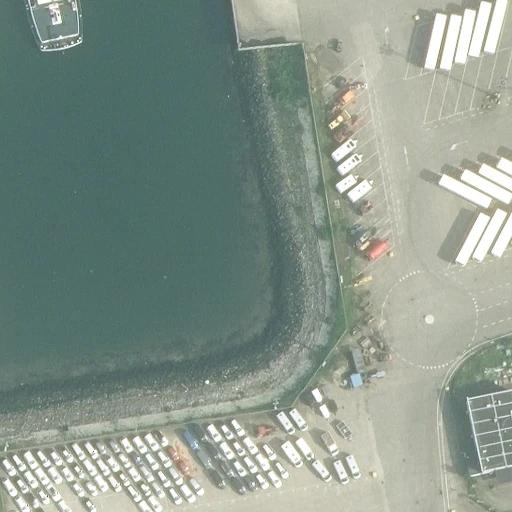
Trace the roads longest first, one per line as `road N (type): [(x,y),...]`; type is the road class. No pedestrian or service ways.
road 1 (unknown): [(473,321),(362,5),(302,14),(269,0)]
road 2 (unknown): [(18,485),(423,407)]
